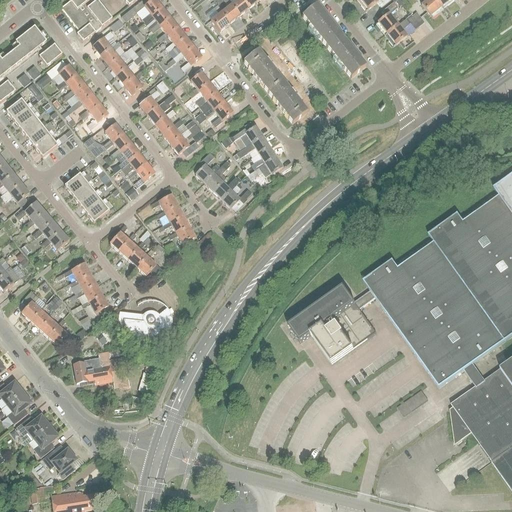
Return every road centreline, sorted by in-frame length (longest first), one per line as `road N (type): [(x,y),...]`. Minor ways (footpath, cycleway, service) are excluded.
road 1 (primary): [(157,454),(196,353),(228,304),(315,213),(426,131)]
road 2 (residential): [(385,76),(292,151),(214,55)]
road 3 (unclassified): [(380,511),(157,454)]
road 4 (residential): [(35,5),(174,177)]
road 5 (residential): [(88,245),(0,132)]
road 6 (residential): [(85,431),(0,329)]
road 7 (residential): [(385,76),(481,0)]
